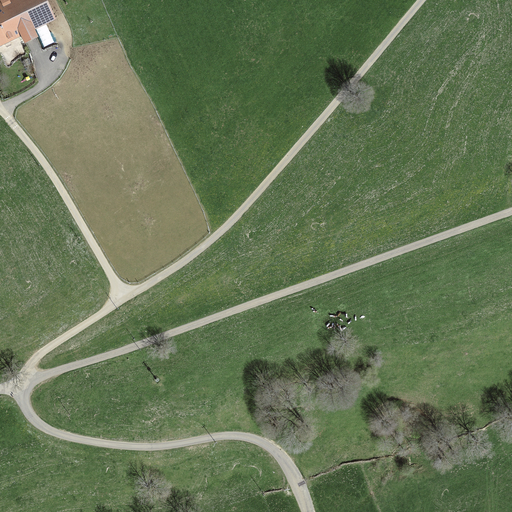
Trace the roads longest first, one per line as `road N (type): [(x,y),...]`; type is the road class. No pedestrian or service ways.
road 1 (track): [(18,384),(511,213)]
road 2 (track): [(130,298),(228,229),(424,0)]
road 3 (unclassified): [(306,511),(284,461),(260,441),(233,435),(134,446),(78,438),(36,421),(18,384),(0,388)]
road 4 (track): [(130,298),(0,108)]
road 5 (track): [(18,384),(54,347),(130,298)]
